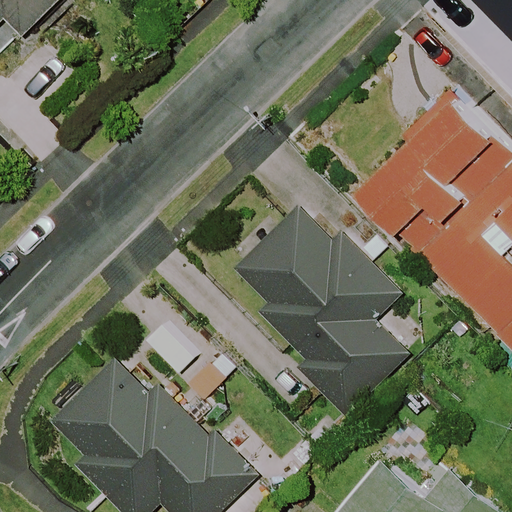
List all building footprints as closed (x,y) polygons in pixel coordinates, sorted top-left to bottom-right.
[(0,0),(0,29),(8,21),(24,37),(60,0),(0,0)] [(511,246),(511,142),(463,93),(362,194),(511,345),(511,265),(503,256),(511,246)] [(304,207),(278,232),(265,218),(228,255),(241,268),(274,301),(263,311),(308,358),(299,367),(346,415),(408,353),(375,319),(402,293),(344,233),(336,240),(304,207)] [(171,511),(222,511),(256,478),(158,383),(150,392),(118,361),(54,427),(82,453),(75,461),(127,511),(153,511),(162,503),(171,511)] [(426,490),(388,459),(343,511),(501,511),(446,466),(426,490)]
